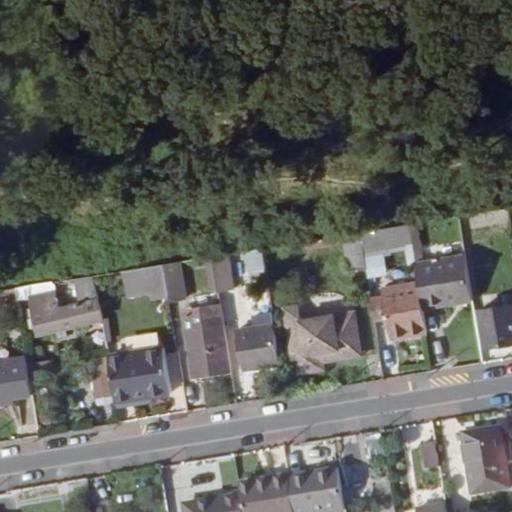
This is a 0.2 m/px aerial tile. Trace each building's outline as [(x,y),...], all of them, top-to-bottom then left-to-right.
[(511,216),(510,208),(471,214),(473,226),(511,220),(511,216)] [(412,223),(363,232),(366,250),(415,243),(412,223)] [(363,232),(263,248),(267,270),(346,256),(349,269),(368,266),(366,250),(363,232)] [(263,248),(246,250),(249,273),(267,270),(263,248)] [(228,254),(231,276),(249,273),(246,250),(228,254)] [(212,256),(218,290),(233,288),(231,276),(228,254),(212,256)] [(421,283),(425,307),(474,300),(467,256),(418,263),(421,283)] [(180,261),(164,264),(168,285),(183,282),(180,261)] [(164,264),(133,269),(137,295),(169,289),(168,285),(164,264)] [(96,275),(17,288),(19,297),(29,295),(38,335),(104,319),(96,275)] [(425,307),(421,283),(384,289),(393,338),(429,332),(425,307)] [(233,369),(221,306),(184,312),(196,375),(233,369)] [(286,308),(297,375),(327,370),(325,363),(324,358),(356,353),(349,313),(303,321),(301,306),(286,308)] [(511,306),(480,311),(486,346),(511,342),(511,306)] [(357,312),(349,313),(356,353),(324,358),(325,363),(364,357),(357,312)] [(283,363),(276,324),(238,331),(245,369),(283,363)] [(116,394),(118,402),(173,393),(166,347),(110,356),(112,370),(116,394)] [(29,360),(0,364),(0,405),(7,404),(7,400),(35,395),(29,360)] [(116,394),(112,370),(95,373),(99,397),(116,394)] [(511,482),(502,428),(465,434),(475,493),(511,486),(511,482)] [(427,470),(441,468),(436,442),(423,445),(427,470)] [(340,468),(290,476),(296,511),(333,511),(347,509),(340,468)] [(244,511),(296,511),(290,476),(290,475),(240,483),(241,494),(244,511)] [(244,511),(241,494),(186,504),(186,511),(244,511)]
